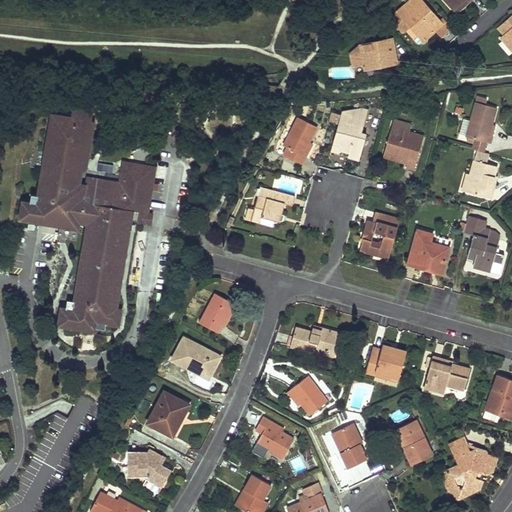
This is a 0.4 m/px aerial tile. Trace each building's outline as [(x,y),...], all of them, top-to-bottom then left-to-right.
[(418,0),(410,0),(396,12),(389,19),(401,33),(409,26),(423,43),(435,32),(436,32),(435,31),(441,25),(418,0)] [(470,0),(445,0),(444,2),(452,11),(464,0),(467,4),(470,0)] [(467,4),(464,0),(452,11),(455,14),(467,4)] [(511,16),(497,29),(504,37),(511,29),(511,16)] [(435,32),(440,39),(451,29),(445,22),(441,25),(435,31),(436,32),(435,32)] [(511,29),(504,37),(500,40),(511,53),(511,29)] [(359,45),(350,54),(352,67),(362,65),(363,68),(364,68),(364,70),(376,67),(375,63),(379,62),(380,66),(396,63),(391,38),(359,45)] [(486,98),(477,96),(470,121),(466,136),(491,143),(493,135),(489,134),(492,124),(497,108),(484,104),(486,98)] [(92,118),(94,109),(75,106),(74,115),(53,111),(39,193),(33,192),(31,200),(24,198),(21,216),(62,223),(78,226),(80,226),(81,220),(89,221),(75,298),(69,297),(67,305),(63,304),(59,323),(97,329),(97,325),(106,327),(107,321),(120,323),(123,307),(118,306),(124,270),(120,269),(125,243),(129,243),(133,218),(136,200),(151,203),(157,165),(146,163),(145,165),(124,162),(121,180),(88,175),(87,182),(81,181),(86,155),(89,156),(96,119),(92,118)] [(348,157),(359,160),(366,134),(361,133),(359,132),(360,127),(363,128),(367,114),(352,110),(349,110),(346,122),(339,120),(338,124),(333,143),(339,145),(341,150),(349,153),(348,157)] [(340,114),(339,120),(346,122),(349,110),(341,111),(340,114)] [(340,114),(331,111),(328,121),(338,124),(339,120),(340,114)] [(309,141),(317,126),(298,117),(284,146),(287,148),(284,155),(302,164),(306,156),(302,154),(309,141)] [(406,167),(414,169),(423,136),(409,132),(412,124),(394,119),(386,148),(394,150),(392,155),(404,158),(405,153),(410,154),(408,159),(407,164),(406,167)] [(459,134),(466,136),(470,121),(463,119),(459,134)] [(309,141),(302,154),(306,156),(313,143),(309,141)] [(333,143),(330,151),(338,153),(341,150),(339,145),(333,143)] [(386,148),(383,157),(407,164),(408,159),(404,158),(392,155),(394,150),(386,148)] [(42,168),(44,151),(36,150),(34,167),(42,168)] [(470,174),(465,191),(491,199),(494,191),(490,190),(494,175),(497,166),(488,163),(491,154),(477,150),(474,159),(470,174)] [(466,173),(462,190),(465,191),(470,174),(466,173)] [(275,190),(261,186),(258,195),(272,199),(275,190)] [(272,199),(258,195),(251,220),(261,222),(263,215),(272,217),(274,222),(283,220),(285,214),(282,213),(285,203),(292,205),(295,196),(275,190),(272,199)] [(151,203),(136,200),(133,218),(152,221),(154,212),(149,211),(151,203)] [(372,221),(370,220),(360,250),(374,254),(375,251),(390,255),(400,220),(379,214),(376,222),(372,221)] [(272,217),(263,215),(261,222),(274,226),(274,222),(272,217)] [(497,248),(500,240),(501,237),(496,231),(491,230),(484,227),(486,220),(468,215),(464,232),(474,235),(467,256),(476,258),(474,265),(491,270),(493,263),(502,266),(505,255),(496,252),(493,251),(494,247),(497,248)] [(78,226),(62,223),(60,233),(77,236),(78,226)] [(417,230),(410,252),(419,255),(415,266),(425,269),(426,267),(430,268),(430,270),(440,273),(448,248),(430,242),(432,234),(417,230)] [(410,252),(407,263),(415,266),(419,255),(410,252)] [(234,303),(215,292),(199,322),(218,332),(222,325),(234,303)] [(234,303),(222,325),(225,327),(237,304),(234,303)] [(312,331),(296,326),(293,336),(290,345),(307,350),(308,344),(317,347),(316,351),(325,353),(327,347),(335,350),(339,337),(331,335),(332,330),(322,327),(321,330),(313,327),(312,331)] [(220,356),(184,336),(172,359),(189,368),(191,365),(210,375),(220,356)] [(381,349),(373,346),(366,372),(374,374),(375,370),(399,377),(405,355),(389,351),(391,346),(383,343),(381,349)] [(391,346),(389,351),(405,355),(407,350),(391,346)] [(327,347),(325,353),(333,356),(335,350),(327,347)] [(447,384),(465,389),(470,367),(452,363),(452,365),(448,364),(449,360),(433,355),(432,357),(428,356),(425,366),(430,367),(424,387),(445,392),(447,384)] [(191,365),(189,368),(208,379),(210,375),(191,365)] [(375,370),(374,374),(398,381),(399,377),(375,370)] [(511,379),(498,374),(486,406),(500,411),(499,414),(511,419),(511,379)] [(327,401),(308,376),(291,389),(302,403),(310,414),(327,401)] [(291,389),(288,391),(299,405),(302,403),(291,389)] [(189,404),(164,391),(147,422),(166,433),(175,417),(180,420),(189,404)] [(500,411),(486,406),(485,409),(499,414),(500,411)] [(270,449),(283,457),(293,438),(282,432),(268,423),(270,420),(263,416),(256,429),(263,433),(253,449),(266,456),(270,449)] [(175,417),(166,433),(172,436),(180,420),(175,417)] [(403,446),(411,464),(433,454),(416,419),(398,428),(405,442),(406,441),(408,444),(403,446)] [(270,420),(268,423),(282,432),(284,429),(270,420)] [(361,443),(353,423),(337,430),(346,450),(341,452),(347,467),(366,459),(359,444),(361,443)] [(405,442),(398,428),(395,429),(403,446),(408,444),(406,441),(405,442)] [(337,430),(332,432),(341,452),(346,450),(337,430)] [(487,450),(477,447),(474,449),(473,452),(471,451),(464,436),(450,443),(460,464),(448,470),(456,487),(454,492),(456,497),(459,498),(480,488),(483,479),(481,479),(475,476),(477,470),(483,472),(485,473),(487,466),(494,468),(498,457),(486,453),(487,450)] [(306,444),(300,447),(304,456),(310,454),(306,444)] [(147,451),(128,451),(128,475),(145,475),(144,477),(162,487),(172,470),(161,464),(158,462),(162,455),(149,448),(147,451)] [(456,487),(448,470),(445,471),(443,477),(450,491),(454,492),(456,487)] [(477,470),(475,476),(481,479),(483,472),(477,470)] [(249,492),(240,507),(249,511),(262,511),(268,502),(263,499),(271,484),(253,474),(244,489),(249,492)] [(329,511),(317,483),(302,489),(305,494),(307,499),(301,502),(287,508),(288,511),(329,511)] [(244,489),(235,504),(240,507),(249,492),(244,489)] [(117,500),(101,491),(92,507),(101,511),(141,511),(143,509),(127,500),(125,504),(117,500)]
